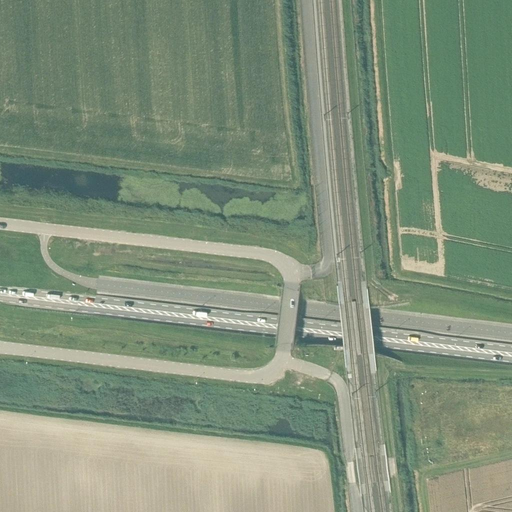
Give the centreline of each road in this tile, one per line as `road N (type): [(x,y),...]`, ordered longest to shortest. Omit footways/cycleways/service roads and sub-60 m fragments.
road 1 (unclassified): [(0,348),(265,377),(280,364),(290,282),(283,263),(270,256),(0,224)]
road 2 (primary): [(511,355),(0,294)]
road 3 (track): [(346,0),(371,279),(393,291),(511,313)]
road 4 (track): [(511,374),(386,369),(381,391),(391,457)]
road 5 (track): [(424,511),(419,474),(511,453)]
